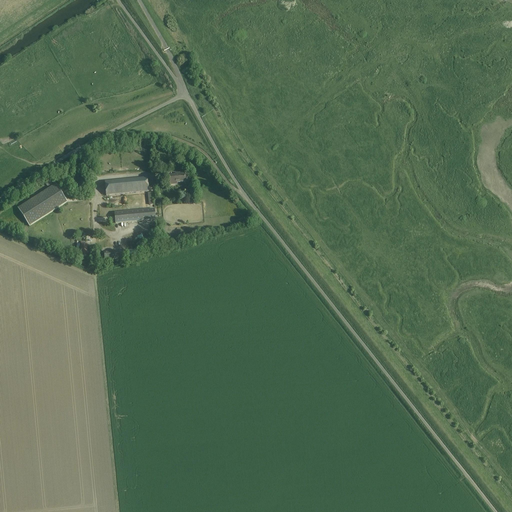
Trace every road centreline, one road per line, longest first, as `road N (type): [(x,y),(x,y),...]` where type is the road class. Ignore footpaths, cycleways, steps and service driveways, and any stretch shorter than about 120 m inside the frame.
road 1 (unclassified): [(494,511),(245,195),(185,94)]
road 2 (track): [(196,113),(506,511)]
road 3 (track): [(93,274),(118,511)]
road 4 (unclassified): [(0,199),(185,94)]
